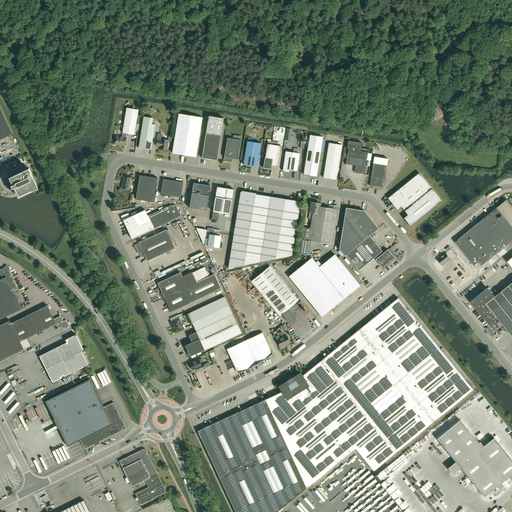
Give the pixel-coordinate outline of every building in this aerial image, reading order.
[(0,140),(13,134),(0,106),(0,140)] [(127,133),(134,135),(138,110),(127,108),(122,133),(123,133),(122,137),(116,136),(115,144),(125,145),(126,137),(127,133)] [(196,157),(202,117),(197,117),(179,114),(172,153),(196,157)] [(202,158),(217,160),(224,118),(209,116),(202,158)] [(144,117),(143,123),(139,148),(151,150),(155,125),(152,124),(153,118),(144,117)] [(316,176),(320,152),(323,137),(310,135),(304,174),(316,176)] [(227,138),(223,161),(231,163),(232,159),(238,160),(241,140),(227,138)] [(157,140),(156,146),(160,146),(160,149),(167,150),(168,140),(161,139),(161,140),(157,140)] [(252,162),(258,163),(261,143),(247,141),(245,154),(243,165),(251,166),(252,162)] [(281,146),(277,145),(277,143),(268,141),(265,157),(263,168),(271,169),(272,165),(277,166),(281,146)] [(346,164),(355,165),(354,172),(364,174),(367,152),(359,151),(360,142),(359,143),(348,141),(348,146),(349,146),(346,164)] [(336,180),(339,162),(342,145),(329,143),(326,160),(323,178),(336,180)] [(289,170),(297,171),(299,153),(286,151),(283,171),(289,172),(289,170)] [(373,153),(372,161),(386,162),(387,154),(373,153)] [(373,163),(370,185),(382,187),(383,179),(385,179),(387,165),(373,163)] [(31,192),(38,188),(29,168),(9,178),(12,185),(11,186),(12,189),(14,188),(15,191),(16,190),(19,196),(31,191),(31,192)] [(401,207),(404,211),(408,215),(404,218),(410,226),(442,200),(419,173),(388,198),(397,210),(401,207)] [(136,199),(154,202),(158,178),(139,175),(136,199)] [(131,178),(123,177),(121,188),(129,190),(131,178)] [(183,182),(163,179),(161,194),(181,197),(183,182)] [(206,210),(211,186),(194,183),(189,208),(206,210)] [(234,189),(217,187),(213,211),(230,214),(234,189)] [(291,256),(300,201),(252,194),(252,193),(242,191),(242,192),(241,192),(228,268),(291,256)] [(511,206),(507,200),(455,242),(474,265),(479,262),(482,266),(509,244),(511,247),(511,246),(511,206)] [(181,202),(176,205),(181,214),(186,212),(181,202)] [(312,241),(331,244),(337,206),(330,205),(330,208),(320,206),(320,204),(311,202),(310,212),(313,212),(310,229),(302,227),(298,254),(310,252),(312,241)] [(132,239),(154,229),(181,216),(176,205),(170,206),(148,216),(145,210),(130,217),(128,213),(123,216),(123,219),(132,239)] [(345,256),(346,255),(359,270),(374,258),(382,267),(391,260),(392,262),(396,259),(388,249),(383,253),(369,235),(378,228),(364,211),(346,208),(339,249),(345,256)] [(139,243),(134,245),(138,252),(139,252),(141,257),(145,256),(147,261),(175,248),(166,230),(139,242),(139,243)] [(221,236),(209,234),(207,246),(219,248),(221,236)] [(204,247),(191,252),(193,256),(205,251),(204,247)] [(446,253),(438,260),(443,265),(451,259),(446,253)] [(322,317),(360,285),(335,254),(319,267),(311,258),(289,276),(322,317)] [(488,288),(471,302),(490,324),(498,318),(511,335),(511,257),(507,261),(511,267),(511,282),(495,297),(488,288)] [(287,309),(298,300),(270,266),(251,281),(279,316),(281,314),(289,323),(295,318),(287,309)] [(5,267),(0,269),(0,273),(2,279),(0,279),(0,319),(22,309),(12,289),(17,287),(8,268),(6,269),(5,267)] [(193,271),(197,280),(203,277),(199,268),(193,271)] [(180,272),(157,283),(164,297),(171,312),(194,301),(221,289),(214,274),(208,277),(203,279),(197,282),(192,273),(183,277),(180,272)] [(451,276),(456,283),(462,278),(457,272),(451,276)] [(486,272),(480,276),(483,280),(489,276),(486,272)] [(190,356),(205,350),(241,333),(224,297),(188,314),(196,332),(189,335),(192,342),(185,345),(190,356)] [(277,511),(355,448),(373,471),(473,390),(398,298),(301,377),(300,375),(295,378),(293,375),(284,380),(286,384),(281,387),(283,391),(198,431),(235,511),(277,511)] [(0,360),(24,349),(20,342),(56,324),(58,328),(62,326),(63,329),(69,326),(66,320),(63,321),(61,316),(54,319),(47,305),(11,323),(9,320),(0,324),(0,360)] [(184,329),(179,318),(181,317),(179,314),(170,319),(171,321),(170,322),(175,333),(184,329)] [(238,372),(256,364),(272,354),(262,332),(227,349),(238,372)] [(52,383),(89,365),(82,351),(84,350),(76,334),(65,340),(67,342),(39,356),(52,383)] [(289,343),(290,343),(287,335),(280,338),(279,335),(275,336),(277,340),(280,347),(286,344),(287,345),(290,344),(289,343)] [(197,371),(200,370),(206,368),(201,358),(190,364),(192,370),(196,369),(197,371)] [(68,446),(76,441),(80,440),(85,449),(126,428),(113,402),(104,407),(90,379),(45,401),(68,446)] [(45,428),(56,423),(54,420),(43,425),(45,428)] [(460,467),(484,497),(511,474),(511,459),(494,437),(483,446),(480,442),(479,443),(460,420),(437,439),(455,462),(460,467)] [(132,486),(145,480),(149,487),(135,494),(141,505),(166,492),(145,448),(119,461),(132,486)] [(396,487),(401,483),(398,480),(400,477),(396,473),(389,479),(396,487)] [(89,511),(84,500),(76,504),(58,511),(89,511)]
